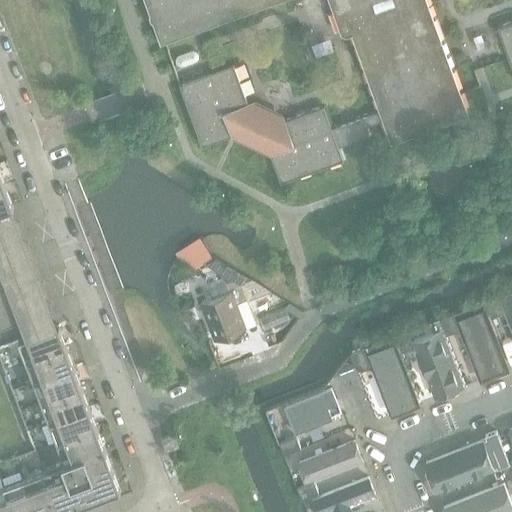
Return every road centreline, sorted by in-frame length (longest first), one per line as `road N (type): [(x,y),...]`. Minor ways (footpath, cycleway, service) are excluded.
road 1 (residential): [(133,422),(0,73)]
road 2 (residential): [(133,422),(277,363),(309,317)]
road 3 (residential): [(413,511),(395,463),(405,437),(511,396)]
